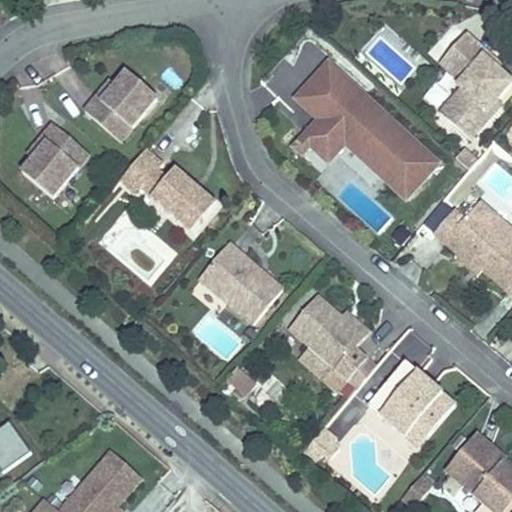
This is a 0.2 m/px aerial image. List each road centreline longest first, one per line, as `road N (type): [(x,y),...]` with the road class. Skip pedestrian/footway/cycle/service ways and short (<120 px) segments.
road 1 (residential): [(220,0),(235,123),(269,183),(511,386)]
road 2 (secondary): [(264,511),(0,283)]
road 3 (residential): [(220,0),(42,31),(0,59)]
